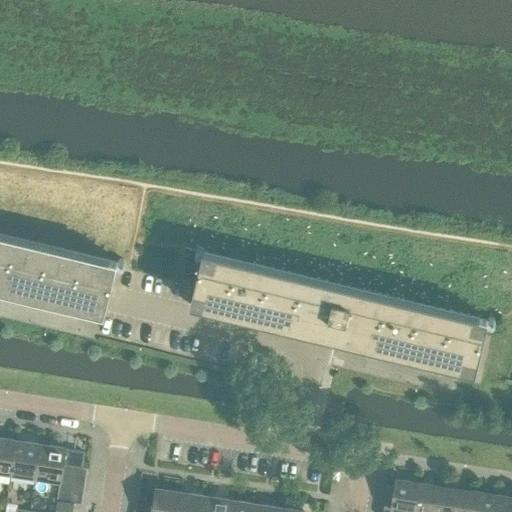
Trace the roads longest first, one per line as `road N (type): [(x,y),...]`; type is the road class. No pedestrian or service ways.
road 1 (residential): [(123,303),(320,351),(298,446)]
road 2 (residential): [(298,446),(123,418)]
road 3 (residential): [(123,418),(0,399)]
